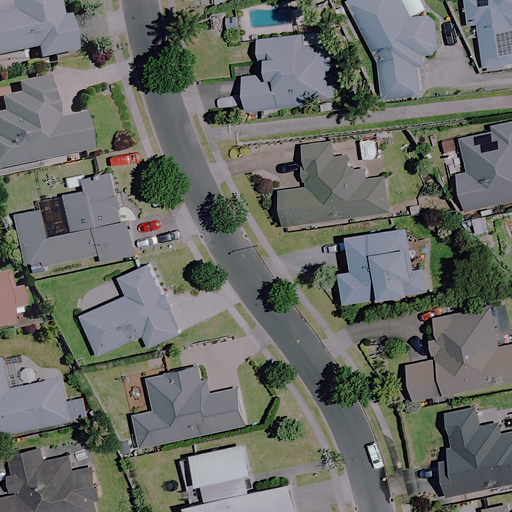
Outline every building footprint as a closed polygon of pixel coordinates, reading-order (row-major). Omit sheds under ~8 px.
[(58,12),(55,0),(8,0),(11,12),(0,14),(0,55),(35,49),(37,60),(74,52),(66,10),(58,12)] [(410,16),(401,0),(350,0),(348,1),(381,68),(384,99),(420,95),(417,69),(423,65),(423,54),(433,54),(434,22),(410,16)] [(511,0),(464,0),(469,24),(476,23),(484,70),(511,65),(511,0)] [(302,48),(300,35),(257,40),(261,74),(242,76),(247,111),(288,106),(289,115),(336,109),(334,93),(328,44),(302,48)] [(55,89),(50,91),(47,78),(16,84),(17,93),(0,96),(0,107),(1,113),(0,112),(0,170),(89,151),(82,116),(56,121),(54,113),(59,112),(55,89)] [(511,120),(492,125),(493,129),(460,136),(467,172),(456,174),(465,211),(511,200),(511,120)] [(332,137),(294,142),(296,160),(304,159),(308,187),(277,191),(282,227),(390,213),(385,176),(367,178),(365,166),(349,168),(347,155),(334,157),(332,137)] [(121,218),(111,171),(100,173),(103,187),(64,195),(72,230),(50,235),(44,208),(16,214),(28,269),(100,254),(101,261),(134,254),(126,217),(121,218)] [(414,269),(408,227),(349,235),(354,269),(340,271),(345,303),(428,291),(424,268),(414,269)] [(164,302),(149,265),(120,278),(127,295),(80,314),(97,355),(144,335),(148,346),(182,332),(169,300),(164,302)] [(0,328),(27,323),(16,268),(0,271),(0,328)] [(442,359),(408,366),(414,400),(511,381),(511,343),(499,346),(497,338),(508,319),(489,309),(481,323),(478,308),(434,316),(442,359)] [(0,354),(0,435),(88,417),(83,397),(67,400),(62,377),(14,387),(9,364),(6,353),(0,354)] [(208,394),(203,366),(148,377),(155,411),(135,415),(141,447),(245,426),(237,388),(208,394)] [(446,412),(450,444),(448,444),(449,459),(440,460),(445,498),(511,489),(511,426),(500,428),(499,422),(477,425),(475,408),(446,412)] [(250,491),(247,476),(253,475),(246,440),(188,452),(195,487),(203,485),(207,501),(187,505),(188,511),(294,511),(289,483),(250,491)] [(97,511),(95,500),(100,499),(94,466),(72,470),(69,455),(44,460),(41,445),(11,451),(15,472),(9,473),(13,495),(0,497),(0,511),(97,511)]
